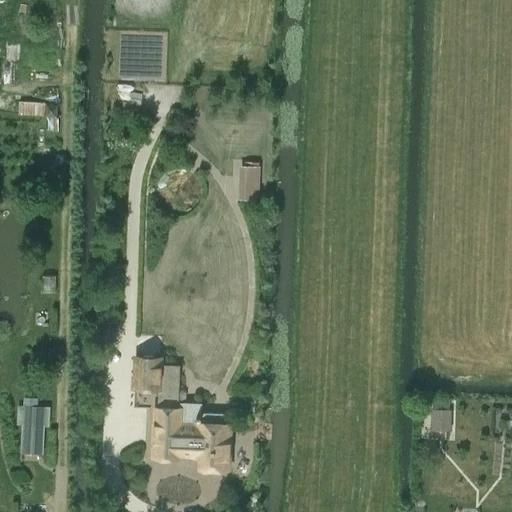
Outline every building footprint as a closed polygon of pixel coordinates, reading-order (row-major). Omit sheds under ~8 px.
[(239,165),(238,198),(259,199),(261,166),(239,165)] [(31,352),(30,367),(39,367),(51,368),(52,353),(31,352)] [(161,389),(162,355),(133,354),(132,388),(161,389)] [(18,406),(17,424),(23,425),(21,452),(43,453),(45,427),(49,427),(50,407),(18,406)] [(155,407),(153,456),(178,457),(179,452),(196,453),(196,456),(201,456),(200,467),(203,467),(206,469),(210,471),(214,471),(218,470),(220,467),(228,468),(230,423),(228,423),(228,413),(197,412),(197,422),(197,424),(177,423),(177,408),(155,407)]
